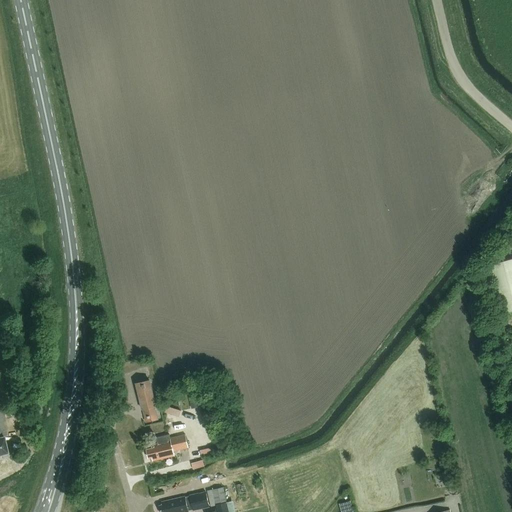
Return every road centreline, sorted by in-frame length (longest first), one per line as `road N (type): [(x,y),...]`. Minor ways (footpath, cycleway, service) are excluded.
road 1 (primary): [(39,511),(73,415),(79,339),(57,174),(19,0)]
road 2 (unclassified): [(511,126),(460,77),(437,0)]
